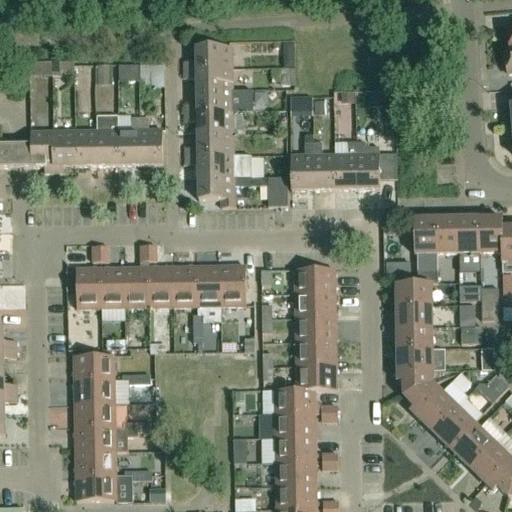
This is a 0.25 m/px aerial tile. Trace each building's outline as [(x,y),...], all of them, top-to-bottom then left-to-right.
[(183,74),(231,73),(231,50),(195,51),(195,64),(183,65),(183,74)] [(287,61),(283,64),(283,70),(293,70),(294,70),(294,61),(293,61),(287,61)] [(52,65),(43,65),(43,79),(52,79),(52,65)] [(60,65),(52,65),(52,79),(60,79),(60,65)] [(141,90),(164,90),(163,68),(141,69),(141,85),(141,90)] [(113,88),(113,69),(97,70),(97,88),(113,88)] [(120,85),(141,85),(141,69),(119,69),(120,85)] [(231,73),(183,74),(183,82),(195,82),(195,95),(232,95),(231,73)] [(252,94),(232,95),(195,95),(195,107),(183,108),(184,116),(232,116),(252,116),(252,94)] [(118,170),(140,169),(139,106),(131,106),(131,134),(118,134),(118,170)] [(141,106),(139,106),(140,169),(162,169),(162,133),(148,133),(148,108),(141,108),(141,106)] [(232,116),(184,116),(184,125),(196,125),(196,138),(232,138),(232,116)] [(97,170),(118,170),(118,134),(117,118),(96,118),(96,122),(97,170)] [(88,134),(75,134),(75,170),(97,170),(96,122),(88,122),(88,134)] [(53,135),(54,176),(63,176),(63,171),(75,170),(75,134),(53,135)] [(53,135),(30,135),(30,148),(19,148),(0,148),(0,171),(19,171),(44,171),(44,176),(54,176),(53,135)] [(232,138),(196,138),(196,151),(184,152),(184,160),(233,159),(232,138)] [(335,194),(334,158),(321,159),(321,146),(313,147),(313,195),(335,194)] [(356,194),(356,146),(347,146),(347,158),(334,158),(335,194),(356,194)] [(356,146),(356,194),(379,194),(378,150),(364,150),(364,146),(356,146)] [(313,195),(313,147),(304,147),(304,159),(290,159),(290,195),(313,195)] [(233,159),(184,160),(184,169),(197,168),(197,182),(233,181),(233,159)] [(233,181),(197,182),(197,204),(220,203),(220,212),(234,212),(233,191),(268,191),(269,211),(287,211),(286,182),(268,182),(233,183),(233,181)] [(480,256),(479,220),(458,221),(458,257),(480,256)] [(502,257),(500,220),(479,220),(480,256),(501,256),(501,266),(502,266),(502,257)] [(511,229),(501,230),(501,220),(500,220),(502,257),(502,266),(502,276),(511,276),(511,229)] [(438,257),(437,221),(413,222),(414,258),(438,257)] [(458,257),(458,221),(437,221),(438,257),(458,257)] [(149,266),(149,250),(141,250),(141,266),(149,266)] [(158,250),(149,250),(149,266),(158,266),(158,250)] [(101,266),(101,251),(93,251),(93,266),(101,266)] [(110,251),(101,251),(101,266),(110,266),(110,251)] [(222,310),(246,309),(245,269),(221,270),(222,310)] [(149,271),(150,311),(174,311),(173,270),(149,271)] [(173,270),(174,311),(198,310),(197,270),(173,270)] [(221,270),(197,270),(198,310),(222,310),(221,270)] [(125,271),(101,272),(102,312),(126,311),(125,271)] [(149,271),(125,271),(126,311),(150,311),(149,271)] [(101,272),(77,272),(77,312),(102,312),(101,272)] [(262,274),(262,288),(272,288),(272,273),(262,274)] [(336,298),(335,273),(295,273),(296,299),(336,298)] [(418,288),(431,288),(438,287),(438,273),(418,273),(418,288)] [(431,288),(418,288),(396,288),(396,311),(432,310),(431,288)] [(481,291),(481,294),(481,303),(499,302),(498,291),(481,291)] [(481,304),(481,303),(481,294),(459,294),(459,305),(481,304)] [(336,321),(336,298),(296,299),(296,323),(336,322),(336,321)] [(481,304),(481,315),(482,324),(499,323),(499,302),(481,303),(481,304)] [(272,323),(272,322),(272,308),(262,309),(262,323),(272,323)] [(396,311),(397,332),(432,331),(432,310),(396,311)] [(203,318),(198,319),(193,319),(193,333),(204,333),(203,318)] [(336,322),(296,323),(296,347),(336,346),(336,345),(336,322)] [(273,336),(272,323),(262,323),(262,336),(273,336)] [(4,343),(4,330),(0,329),(0,352),(17,352),(17,343),(4,343)] [(461,331),(461,339),(473,338),(473,330),(461,331)] [(473,330),(473,338),(473,346),(482,346),(482,330),(473,330)] [(397,332),(397,354),(432,353),(432,331),(397,332)] [(204,346),(204,333),(193,333),(194,346),(204,346)] [(473,338),(461,339),(461,346),(473,346),(473,338)] [(255,356),(255,341),(245,341),(245,356),(255,356)] [(337,369),(336,346),(296,347),(297,371),(337,370),(337,369)] [(0,373),(4,374),(4,361),(17,361),(17,352),(0,352),(0,373)] [(481,360),(494,360),(494,352),(481,352),(481,360)] [(397,354),(397,375),(433,375),(432,353),(397,354)] [(273,371),(273,370),(273,356),(263,357),(263,371),(273,371)] [(115,359),(75,360),(75,384),(116,384),(115,359)] [(314,394),(337,394),(337,370),(297,371),(297,393),(297,394),(314,394)] [(273,384),(273,371),(263,371),(263,384),(273,384)] [(0,395),(17,396),(17,387),(4,387),(4,374),(0,373),(0,395)] [(433,386),(433,375),(397,375),(398,386),(403,386),(403,400),(433,386)] [(136,388),(136,378),(122,378),(123,388),(136,388)] [(151,388),(151,383),(151,378),(136,378),(136,388),(151,388)] [(488,388),(493,393),(502,384),(496,379),(488,388)] [(116,408),(116,384),(75,384),(75,408),(116,408)] [(493,393),(500,399),(508,390),(502,384),(493,393)] [(410,415),(417,422),(442,395),(433,386),(403,400),(414,410),(410,415)] [(264,418),(275,418),(275,419),(315,418),(322,418),(337,418),(337,409),(315,409),(314,394),(297,394),(297,393),(263,394),(264,418)] [(0,417),(5,417),(4,405),(17,404),(17,396),(0,395),(0,417)] [(417,422),(432,436),(457,410),(442,395),(417,422)] [(75,408),(76,432),(116,432),(116,408),(75,408)] [(474,426),(457,410),(432,436),(449,452),(451,455),(454,457),(470,473),(495,447),(479,431),(476,428),(474,426)] [(275,443),(315,442),(315,418),(275,419),(275,443)] [(137,435),(137,425),(123,425),(123,432),(123,436),(137,435)] [(137,435),(151,435),(151,425),(137,425),(137,435)] [(116,432),(76,432),(76,456),(117,456),(116,440),(137,440),(137,435),(123,436),(123,432),(116,432)] [(315,442),(275,443),(276,467),(315,466),(315,442)] [(470,473),(486,488),(511,462),(495,447),(470,473)] [(76,456),(76,480),(117,479),(117,456),(76,456)] [(322,456),(322,466),(338,466),(338,456),(322,456)] [(507,502),(511,490),(511,463),(511,462),(486,488),(493,496),(497,492),(507,502)] [(276,467),(276,491),(316,490),(315,466),(276,467)] [(137,484),(137,474),(124,474),(124,484),(137,484)] [(152,484),(152,479),(152,474),(137,474),(137,484),(152,484)] [(117,504),(117,479),(76,480),(76,504),(117,504)] [(276,491),(276,511),(315,511),(316,490),(276,491)]
